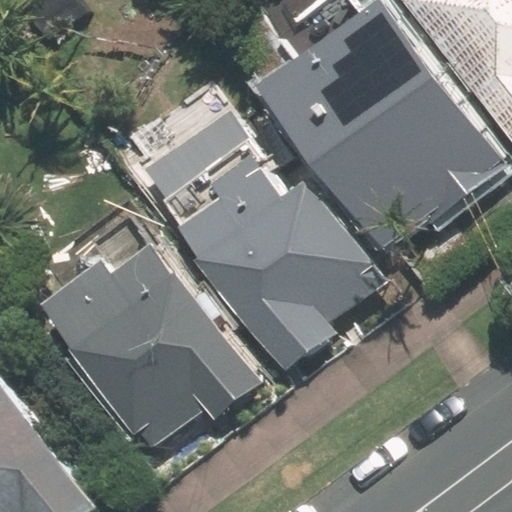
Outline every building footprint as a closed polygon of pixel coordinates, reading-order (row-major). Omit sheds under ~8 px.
[(96,0),(51,0),(34,14),(57,44),(103,9),(96,0)] [(511,140),(405,0),(379,0),(278,76),(403,241),(511,158),(511,140)] [(511,0),(432,0),(511,106),(511,0)] [(247,88),(147,160),(297,364),(350,325),(345,314),(406,269),(326,159),(309,172),(247,88)] [(126,241),(55,292),(153,424),(160,421),(168,436),(221,397),(229,410),(281,372),(176,228),(137,256),(126,241)] [(0,511),(123,511),(124,511),(30,386),(25,390),(0,357),(0,511)]
